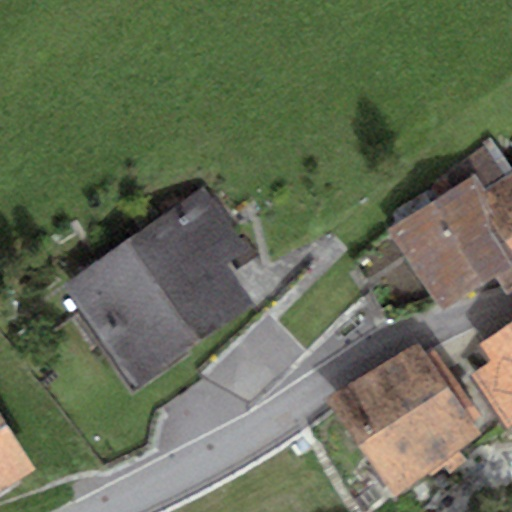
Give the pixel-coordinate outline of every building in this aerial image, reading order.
[(476,175),(389,229),(441,312),(496,278),(507,295),(511,291),(511,173),(485,190),(476,175)] [(204,191),(66,286),(137,389),(256,307),(229,267),(248,254),(204,191)] [(509,430),(511,427),(511,321),(479,344),(491,362),(471,375),(509,430)] [(424,354),(418,345),(329,403),(397,497),(483,436),(472,420),(480,415),(432,349),(424,354)] [(0,492),(36,469),(0,413),(0,492)]
